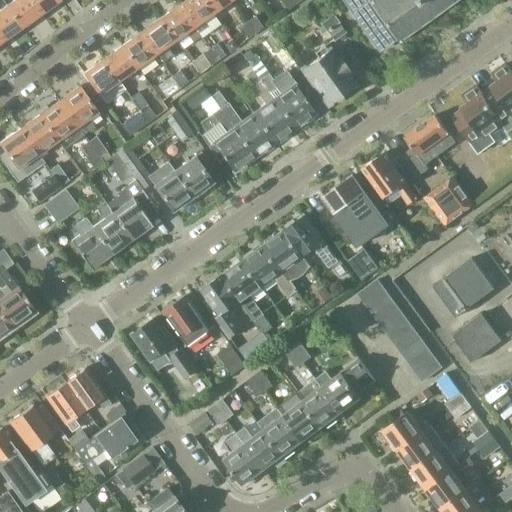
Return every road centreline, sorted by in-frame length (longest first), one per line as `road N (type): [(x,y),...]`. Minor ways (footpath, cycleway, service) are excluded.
road 1 (residential): [(86,326),(511,20)]
road 2 (residential): [(227,511),(86,326)]
road 3 (residential): [(398,511),(356,465),(255,511)]
road 4 (residential): [(0,93),(118,0)]
road 5 (residential): [(86,326),(7,218)]
